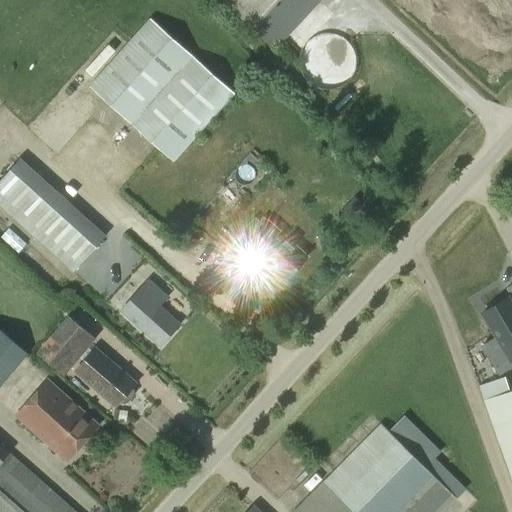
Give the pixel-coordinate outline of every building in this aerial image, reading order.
[(222,0),(273,49),(320,0),(222,0)] [(154,17),(91,84),(172,161),(235,94),(154,17)] [(21,156),(0,178),(0,202),(72,271),(105,236),(21,156)] [(257,231),(244,245),(285,282),(308,257),(267,221),(265,223),(256,215),(249,223),(257,231)] [(230,252),(207,276),(233,299),(256,274),(230,252)] [(497,282),(473,297),(478,306),(503,291),(497,282)] [(511,303),(508,297),(482,311),(500,343),(485,353),(499,376),(511,368),(511,303)] [(67,317),(38,351),(63,374),(94,339),(67,317)] [(0,385),(26,355),(0,331),(0,385)] [(94,351),(76,373),(116,408),(135,386),(94,351)] [(46,380),(15,415),(66,462),(99,426),(46,380)] [(511,396),(484,406),(511,479),(511,478),(511,396)] [(114,410),(113,420),(125,421),(126,411),(114,410)] [(425,464),(440,448),(401,412),(386,428),(425,464)] [(379,421),(289,511),(442,511),(456,498),(379,421)] [(75,511),(0,445),(0,511),(75,511)]
